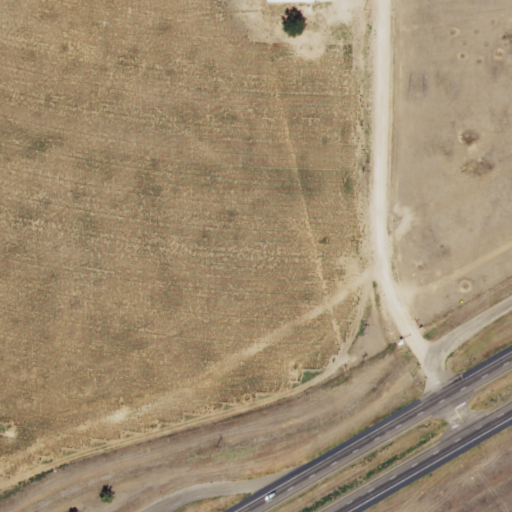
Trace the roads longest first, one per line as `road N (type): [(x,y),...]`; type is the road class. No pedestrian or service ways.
road 1 (trunk): [(511,356),(249,511)]
road 2 (trunk): [(336,511),(511,410)]
road 3 (residential): [(288,489),(198,492),(154,511)]
